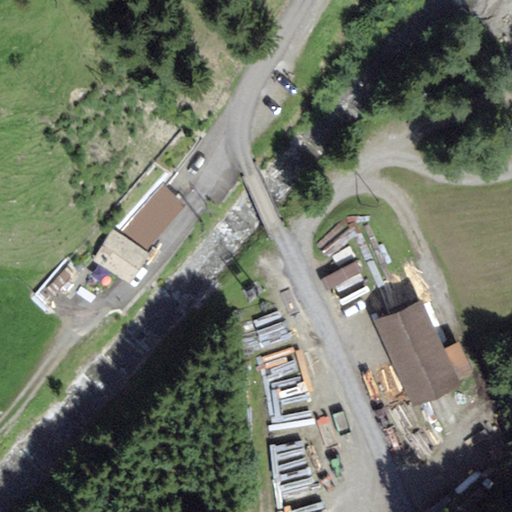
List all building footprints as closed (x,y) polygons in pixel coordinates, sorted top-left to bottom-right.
[(147,247),(186,203),(162,183),(120,232),(113,227),(93,259),(130,282),(150,249),(147,247)] [(324,267),(329,277),(364,259),(358,248),(324,267)] [(49,307),(82,271),(67,258),(34,294),(49,307)] [(361,263),(335,276),(340,288),(367,275),(361,263)] [(423,295),(374,317),(413,404),(463,382),(460,374),(474,368),(461,338),(445,345),(423,295)]
